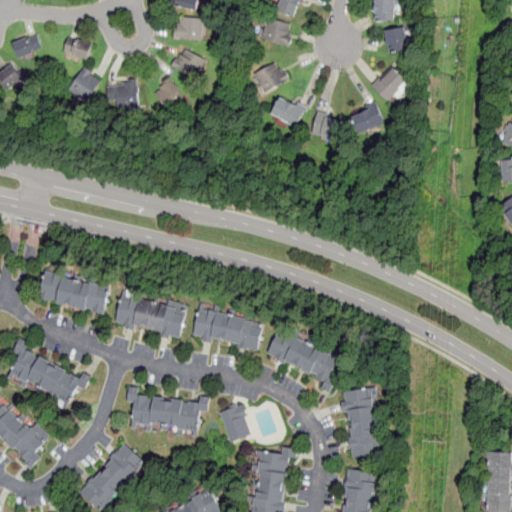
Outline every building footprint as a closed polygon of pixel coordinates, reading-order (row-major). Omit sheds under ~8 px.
[(203,9),(203,0),(172,0),(172,7),(203,9)] [(302,0),(280,0),(276,10),(295,18),(302,0)] [(374,0),(374,20),(395,20),(395,0),(374,0)] [(203,40),(205,19),(178,15),(175,37),(203,40)] [(288,45),(294,24),(266,16),(260,37),(288,45)] [(409,50),(405,26),(386,29),(389,52),(409,50)] [(13,42),(19,58),(44,48),(38,32),(13,42)] [(63,51),(88,59),(94,42),(69,34),(63,51)] [(172,64),(196,79),(208,60),(184,45),(172,64)] [(289,81),(280,60),(254,72),(264,93),(289,81)] [(0,70),(0,81),(7,90),(22,77),(11,62),(0,70)] [(372,84),(389,102),(409,81),(392,64),(372,84)] [(88,102),(102,78),(83,66),(68,91),(88,102)] [(186,102),(174,77),(154,87),(166,112),(186,102)] [(109,106),(139,106),(139,82),(109,82),(109,106)] [(298,126),(307,106),(280,95),(272,115),(298,126)] [(387,121),(376,101),(351,115),(362,135),(387,121)] [(313,133),(338,140),(345,117),(319,110),(313,133)] [(511,122),(508,122),(502,143),(511,145),(511,122)] [(511,158),(503,159),(504,182),(511,181),(511,158)] [(511,224),(511,196),(499,205),(511,224)] [(106,313),(112,283),(46,270),(40,300),(106,313)] [(189,303),(124,289),(116,324),(181,338),(189,303)] [(260,348),(265,316),(199,306),(194,338),(260,348)] [(281,325),(268,354),(324,380),(321,387),(329,391),(346,355),(281,325)] [(6,375),(68,406),(75,392),(84,396),(92,380),(30,349),(35,341),(26,336),(6,375)] [(197,437),(201,413),(209,414),(210,402),(143,392),(144,385),(132,383),(129,399),(135,400),(132,423),(178,430),(177,434),(197,437)] [(353,456),(382,453),(375,385),(343,389),(345,412),(348,412),(353,456)] [(0,437),(30,464),(53,438),(2,393),(0,395),(0,437)] [(230,442),(253,435),(243,401),(220,408),(230,442)] [(101,511),(103,511),(150,462),(125,440),(79,491),(101,511)] [(254,511),(281,511),(282,511),(286,511),(290,458),(298,459),(299,447),(283,446),(283,452),(259,450),(254,511)] [(511,511),(511,452),(489,452),(487,511),(511,511)] [(348,467),(342,511),(373,511),(378,471),(348,467)] [(164,511),(225,511),(217,490),(212,490),(164,511)]
